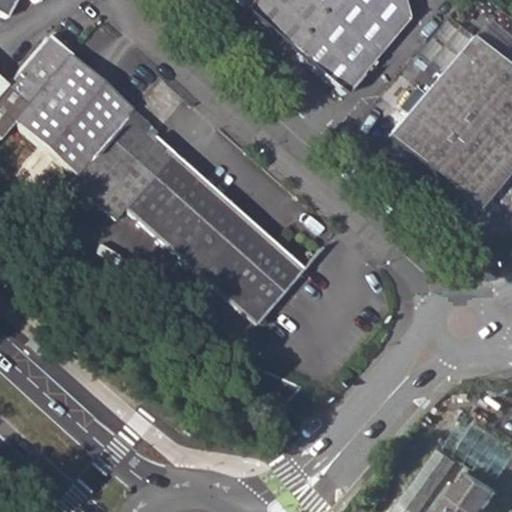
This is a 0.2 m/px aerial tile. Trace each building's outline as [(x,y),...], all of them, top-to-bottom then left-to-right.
[(0,0),(0,85),(3,82),(0,80),(0,10),(6,0),(18,0),(29,6),(32,0),(0,0)] [(242,10),(344,92),(408,12),(404,0),(234,0),(244,7),(242,10)] [(388,134),(476,206),(511,163),(511,48),(481,23),(388,134)] [(0,136),(8,127),(68,179),(73,172),(121,117),(126,111),(65,57),(42,37),(3,82),(0,85),(0,136)] [(73,172),(120,212),(167,157),(121,117),(73,172)] [(120,212),(253,327),(301,272),(167,157),(120,212)] [(51,339),(42,330),(40,333),(39,335),(47,343),(51,339)] [(299,387),(251,366),(236,383),(274,415),(299,387)] [(511,455),(511,441),(467,410),(441,447),(493,483),(511,455)] [(490,511),(497,503),(488,497),(496,487),(469,469),(468,468),(459,482),(452,477),(427,511),(490,511)]
